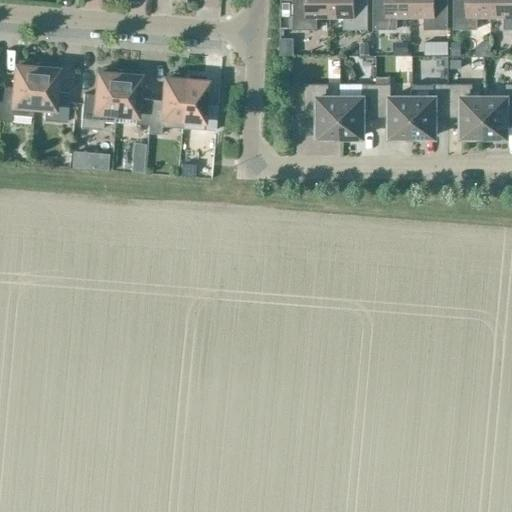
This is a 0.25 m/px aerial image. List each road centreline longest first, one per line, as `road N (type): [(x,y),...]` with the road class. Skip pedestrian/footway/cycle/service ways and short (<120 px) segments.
road 1 (residential): [(511,169),(251,167),(258,39)]
road 2 (residential): [(258,39),(0,18)]
